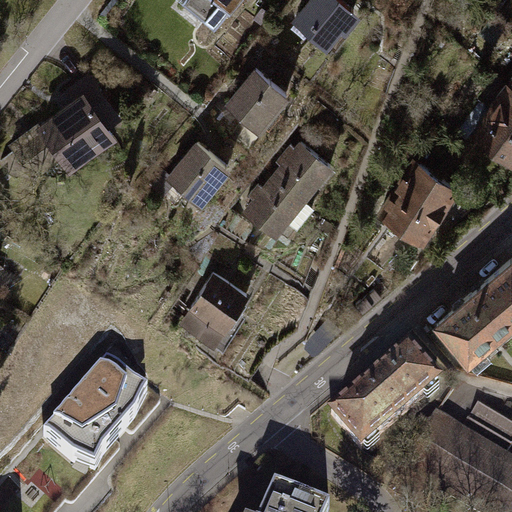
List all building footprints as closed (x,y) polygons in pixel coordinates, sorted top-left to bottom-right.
[(254,0),(230,0),(246,12),(254,0)] [(364,0),(324,0),(309,20),(351,51),(380,12),(364,0)] [(271,64),(243,103),(285,133),(314,94),(271,64)] [(47,125),(83,173),(133,136),(126,125),(135,118),(101,73),(74,93),(80,100),(47,125)] [(511,95),(510,94),(482,134),(511,154),(511,95)] [(213,139),(184,178),(220,205),(249,166),(213,139)] [(306,139),(280,174),(331,211),(357,175),(306,139)] [(430,162),(397,223),(436,245),(470,184),(430,162)] [(280,175),(254,211),(305,248),(331,212),(280,175)] [(20,267),(0,254),(0,295),(2,296),(20,267)] [(446,320),(480,361),(511,334),(511,266),(490,285),(446,320)] [(221,271),(190,324),(231,348),(262,294),(221,271)] [(380,377),(338,412),(375,456),(459,387),(422,342),(380,377)] [(134,380),(105,359),(43,433),(73,454),(98,463),(107,448),(137,412),(147,384),(134,380)] [(480,511),(511,511),(511,456),(441,408),(405,460),(480,511)]
